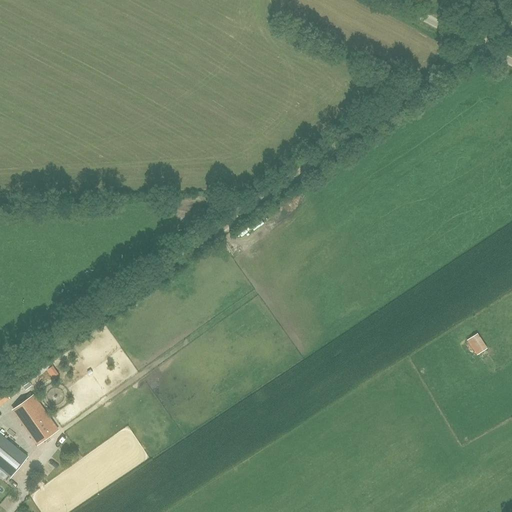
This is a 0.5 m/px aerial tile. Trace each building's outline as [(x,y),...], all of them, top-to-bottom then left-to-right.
[(477,356),(486,349),(476,335),(467,341),(477,356)] [(44,372),(32,381),(37,387),(49,378),(44,372)] [(32,383),(23,388),(25,392),(34,388),(32,383)] [(5,391),(0,394),(0,405),(10,399),(5,391)] [(58,431),(33,396),(13,410),(38,445),(58,431)] [(47,445),(51,451),(71,438),(65,428),(54,435),(57,439),(47,445)] [(0,468),(11,478),(29,457),(0,432),(0,468)]
